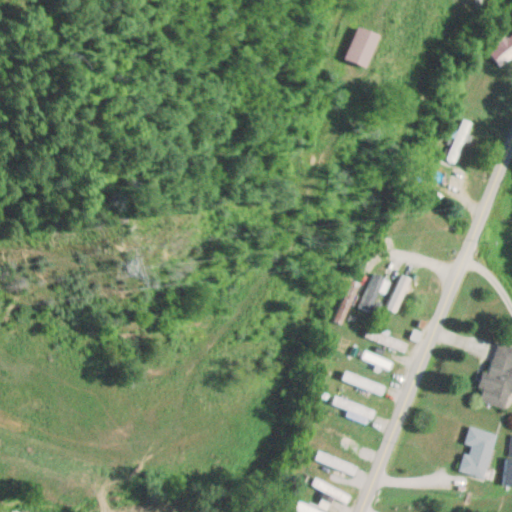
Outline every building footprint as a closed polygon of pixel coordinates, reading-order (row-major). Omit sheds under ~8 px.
[(371,70),(383,35),(359,27),(347,61),(371,70)] [(502,65),(511,54),(511,39),(505,33),(487,51),(502,65)] [(371,312),(385,277),(371,272),(358,307),(371,312)] [(396,313),(412,279),(401,273),(384,307),(396,313)] [(358,283),(346,278),(331,320),(344,325),(358,283)] [(409,342),(367,330),(364,338),(406,350),(409,342)] [(478,400),(506,409),(511,393),(511,346),(497,342),(478,400)] [(362,359),(390,370),(393,362),(365,351),(362,359)] [(385,386),(338,371),(335,379),(382,394),(385,386)] [(373,410),(334,395),(330,405),(369,420),(373,410)] [(325,434),(361,448),(364,439),(328,425),(325,434)] [(497,434),(470,427),(464,453),(463,452),(458,471),(485,478),(497,434)] [(358,468),(319,450),(315,459),(354,476),(358,468)] [(309,482),(346,503),(350,496),(313,475),(309,482)] [(296,511),(325,511),(300,501),(296,511)]
